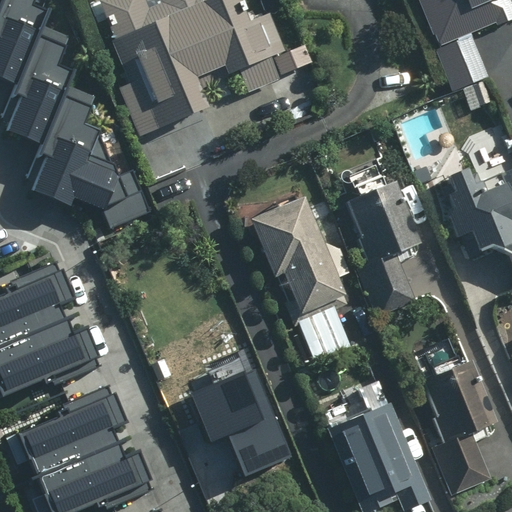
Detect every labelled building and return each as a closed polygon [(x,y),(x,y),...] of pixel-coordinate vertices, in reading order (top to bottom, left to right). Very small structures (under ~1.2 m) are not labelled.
[(35,0),(3,0),(0,7),(0,84),(9,88),(42,11),(33,7),(35,0)] [(155,0),(158,5),(145,11),(140,0),(109,0),(93,7),(127,86),(117,90),(137,137),(201,110),(189,81),(220,68),(225,79),(237,73),(246,94),(274,82),(264,61),(283,53),(267,16),(243,27),(231,0),(214,0),(208,3),(207,0),(155,0)] [(511,0),(408,0),(425,40),(463,25),(467,35),(496,24),(491,11),(511,2),(511,0)] [(67,36),(43,26),(0,131),(0,137),(36,152),(69,69),(56,64),(67,36)] [(91,106),(68,97),(31,194),(70,209),(74,199),(104,210),(112,228),(150,212),(132,169),(119,174),(99,130),(85,124),(91,106)] [(444,212),(453,236),(473,228),(483,253),(491,250),(509,254),(511,262),(511,184),(510,179),(488,187),(478,161),(445,174),(452,191),(444,195),(450,210),(444,212)] [(338,207),(363,264),(351,269),(372,317),(412,299),(394,259),(418,249),(390,185),(338,207)] [(268,279),(279,275),(296,316),(340,297),(299,201),(245,223),(268,279)] [(53,273),(0,295),(0,399),(93,361),(80,330),(66,336),(54,307),(66,302),(53,273)] [(200,389),(173,400),(216,500),(273,476),(248,418),(269,409),(243,347),(191,369),(200,389)] [(486,482),(467,436),(492,425),(466,363),(415,384),(438,440),(429,444),(451,496),(486,482)] [(107,392),(11,433),(44,511),(70,511),(147,480),(134,449),(120,455),(108,426),(120,421),(107,392)] [(385,406),(322,432),(354,509),(391,494),(398,511),(400,511),(425,502),(385,406)]
